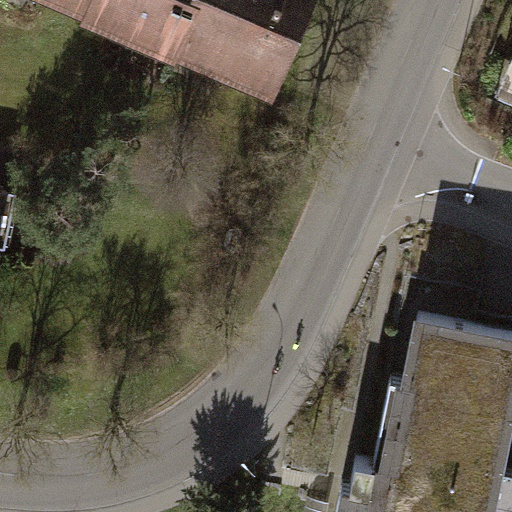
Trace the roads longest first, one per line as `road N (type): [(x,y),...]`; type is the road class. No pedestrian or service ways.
road 1 (residential): [(373,137),(312,285),(263,373),(208,426),(166,452),(85,475)]
road 2 (residential): [(431,0),(373,137)]
road 3 (residential): [(511,188),(373,137)]
